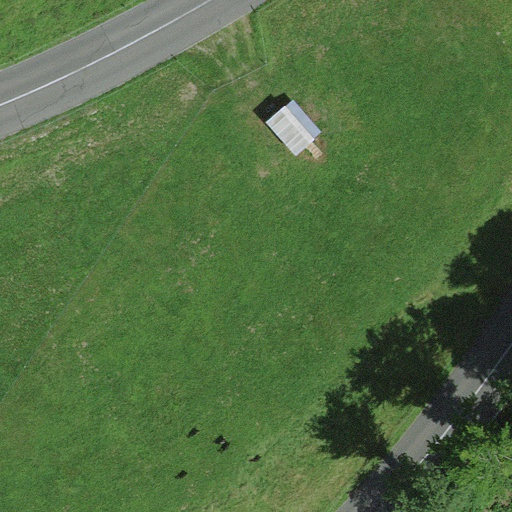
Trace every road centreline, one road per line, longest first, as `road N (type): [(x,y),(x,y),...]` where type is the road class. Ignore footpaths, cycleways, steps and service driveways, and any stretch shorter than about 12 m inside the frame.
road 1 (tertiary): [(211,0),(0,105)]
road 2 (tertiary): [(377,511),(511,344)]
